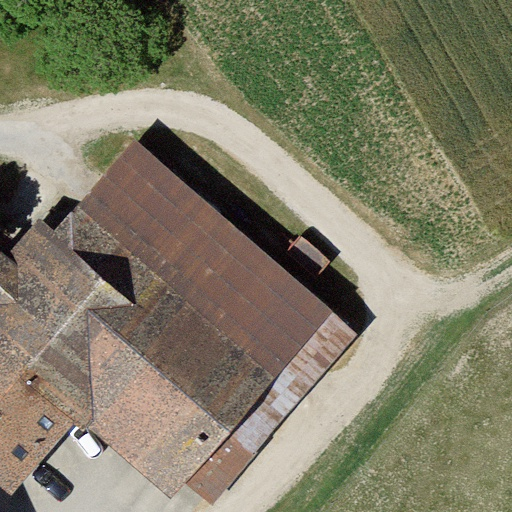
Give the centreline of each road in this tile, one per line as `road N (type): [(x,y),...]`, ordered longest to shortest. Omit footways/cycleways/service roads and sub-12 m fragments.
road 1 (track): [(430,311),(227,128),(184,111),(124,106),(0,131)]
road 2 (track): [(248,511),(430,311),(454,311),(511,273)]
